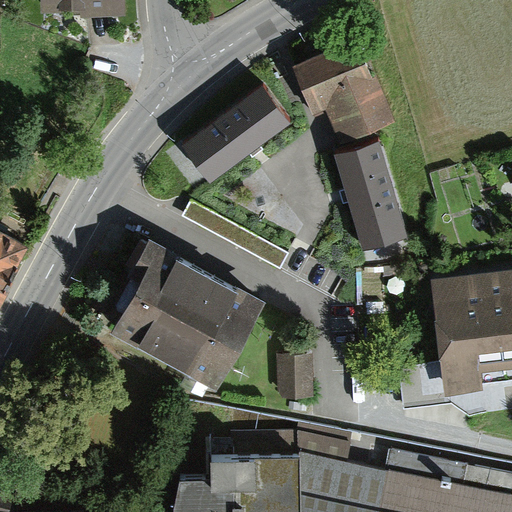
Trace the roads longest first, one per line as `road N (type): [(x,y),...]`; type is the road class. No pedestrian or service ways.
road 1 (tertiary): [(183,81),(91,183),(0,359)]
road 2 (tertiary): [(306,0),(183,81)]
